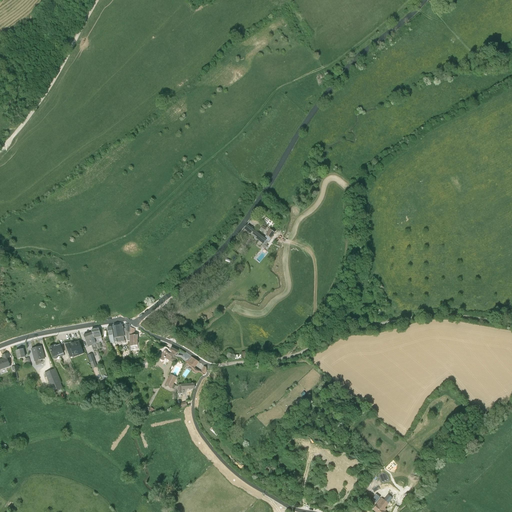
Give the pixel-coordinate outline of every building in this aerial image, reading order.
[(276,223),(271,220),(271,219),(266,225),(267,226),(265,229),(247,215),(245,219),(264,233),(262,236),(267,239),(269,236),(268,235),(269,233),(269,232),(272,229),(272,230),(274,228),(273,227),(276,223)] [(126,336),(127,340),(129,339),(130,327),(129,323),(125,324),(125,332),(123,332),(122,324),(112,326),(114,338),(113,338),(114,342),(124,340),(123,336),(126,336)] [(134,327),(130,327),(129,339),(129,346),(137,345),(137,335),(134,335),(134,332),(135,332),(135,329),(134,329),(134,327)] [(98,329),(91,330),(91,332),(97,348),(100,347),(98,339),(101,338),(98,329)] [(97,348),(91,332),(83,335),(87,347),(92,345),(93,350),(97,349),(97,348)] [(169,350),(165,347),(161,356),(159,359),(163,361),(164,359),(174,363),(176,358),(174,357),(175,355),(173,355),(177,347),(176,347),(178,343),(170,339),(168,344),(171,345),(169,350)] [(75,341),(64,343),(70,357),(73,356),(73,357),(84,353),(79,341),(76,342),(75,341)] [(54,345),(49,347),(53,357),(59,355),(60,357),(64,355),(60,344),(56,346),(56,347),(55,347),(54,345)] [(32,348),(31,348),(34,362),(44,359),(41,346),(40,346),(37,346),(37,347),(34,347),(32,348)] [(206,365),(207,362),(206,360),(205,358),(204,358),(201,364),(194,360),(199,353),(191,348),(185,357),(188,359),(185,363),(187,364),(189,362),(191,363),(190,364),(193,366),(191,368),(196,372),(198,368),(202,371),(206,365)] [(23,349),(15,351),(17,359),(25,357),(23,349)] [(92,352),(87,354),(91,364),(96,362),(92,352)] [(3,359),(0,359),(0,369),(10,366),(7,358),(9,357),(7,353),(1,355),(3,359)] [(60,384),(52,362),(47,364),(56,386),(60,384)] [(176,378),(170,375),(168,378),(168,377),(163,386),(171,390),(172,388),(174,389),(176,386),(173,384),(176,378)] [(193,384),(178,385),(177,393),(178,394),(183,394),(185,393),(186,391),(186,389),(194,389),(193,384)] [(376,494),(371,500),(375,503),(380,498),(376,494)] [(377,505),(372,509),(375,511),(384,511),(386,510),(385,508),(388,504),(381,498),(376,504),(377,505)] [(355,499),(348,503),(352,510),(358,506),(355,499)]
